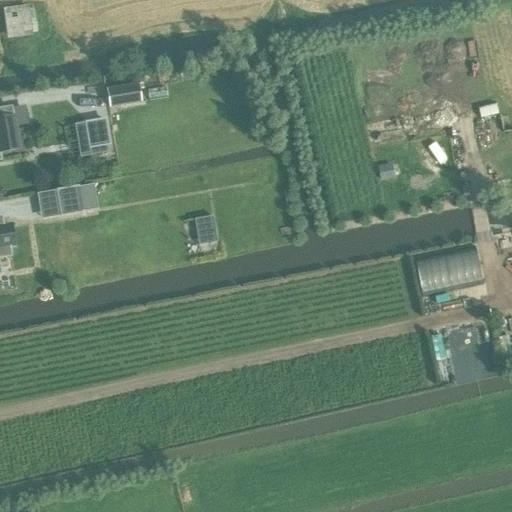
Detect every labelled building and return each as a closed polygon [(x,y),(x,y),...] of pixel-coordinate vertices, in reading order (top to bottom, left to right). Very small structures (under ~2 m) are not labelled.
[(34,32),(31,8),(5,11),(8,35),(34,32)] [(138,84),(106,89),(109,109),(141,103),(138,84)] [(0,152),(18,149),(13,118),(12,118),(10,108),(0,109),(0,152)] [(104,121),(85,124),(90,156),(107,153),(106,145),(108,145),(104,121)] [(77,188),(57,191),(61,215),(81,212),(97,209),(93,185),(77,188)] [(0,257),(10,256),(9,246),(14,245),(10,226),(2,227),(1,217),(0,217),(0,257)] [(212,217),(194,220),(199,246),(216,243),(212,217)] [(503,367),(511,365),(511,360),(507,336),(497,338),(503,367)]
